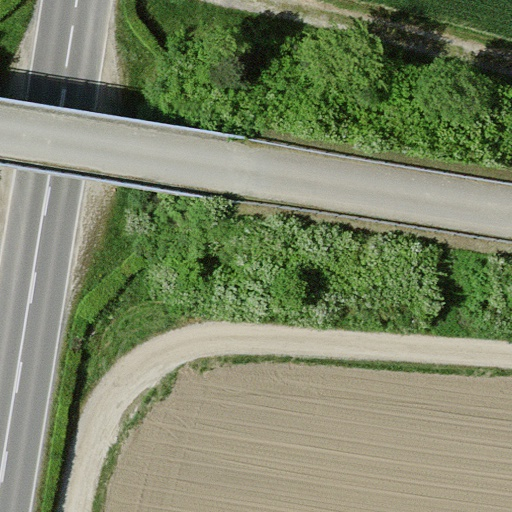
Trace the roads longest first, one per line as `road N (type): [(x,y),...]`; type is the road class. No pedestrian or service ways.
road 1 (track): [(78,511),(102,411),(121,382),(170,349),(257,338),(511,354)]
road 2 (track): [(511,214),(0,129)]
road 3 (secondary): [(77,0),(0,485)]
road 4 (track): [(511,65),(275,0)]
